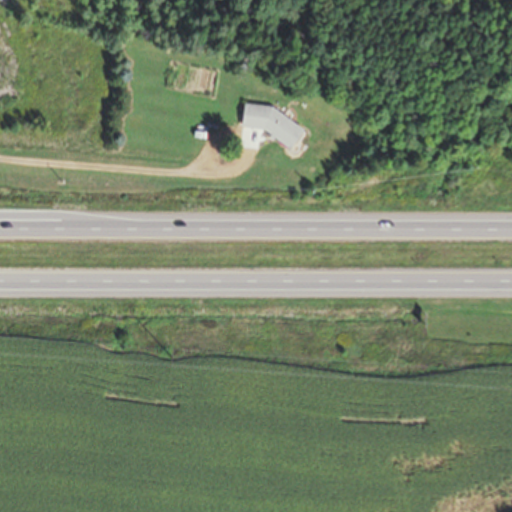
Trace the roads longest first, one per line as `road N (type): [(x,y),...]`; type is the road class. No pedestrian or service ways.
road 1 (trunk): [(511,226),(0,226)]
road 2 (trunk): [(0,285),(511,285)]
